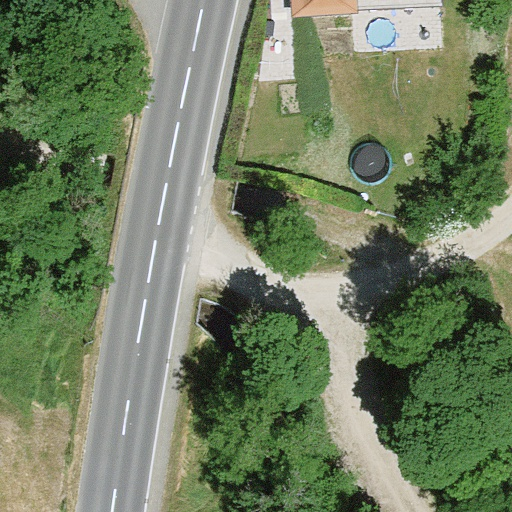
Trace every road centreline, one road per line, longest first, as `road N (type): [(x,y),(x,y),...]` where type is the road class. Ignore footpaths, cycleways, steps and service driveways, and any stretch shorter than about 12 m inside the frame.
road 1 (tertiary): [(110,511),(154,234),(204,0)]
road 2 (track): [(319,290),(288,237),(0,153)]
